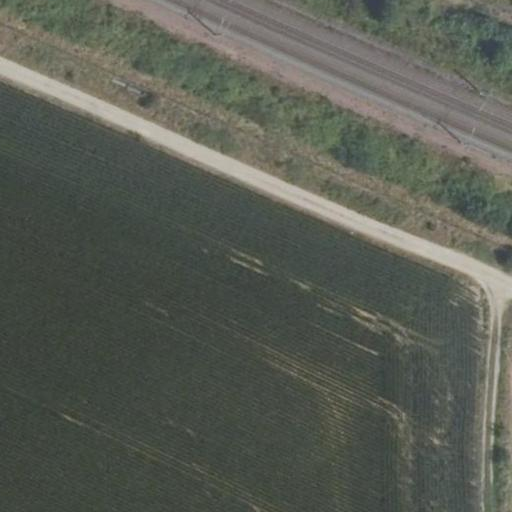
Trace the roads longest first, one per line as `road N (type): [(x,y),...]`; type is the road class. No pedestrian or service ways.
road 1 (track): [(511,286),(0,65)]
road 2 (track): [(500,281),(490,511)]
